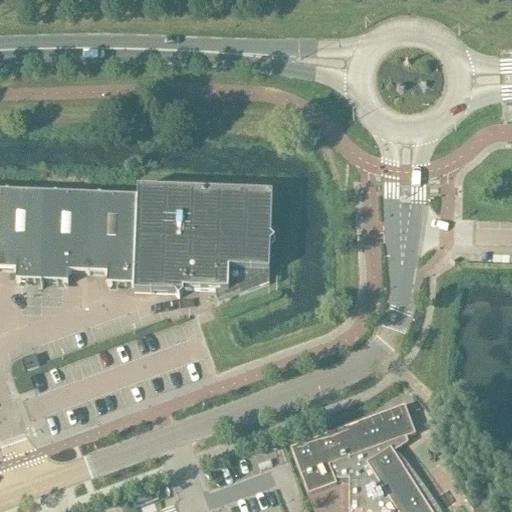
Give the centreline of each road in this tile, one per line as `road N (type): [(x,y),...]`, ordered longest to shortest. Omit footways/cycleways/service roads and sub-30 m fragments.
road 1 (tertiary): [(31,486),(349,372),(390,338),(402,293),(401,234)]
road 2 (secondary): [(0,51),(251,57)]
road 3 (secondary): [(460,67),(425,30),(390,31),(363,53)]
